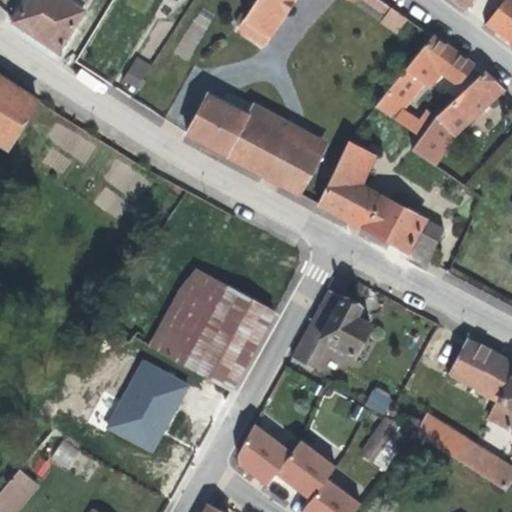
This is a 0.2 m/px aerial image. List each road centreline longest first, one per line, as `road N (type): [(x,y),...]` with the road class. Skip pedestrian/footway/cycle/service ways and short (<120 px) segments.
road 1 (residential): [(0,26),(62,72),(334,234)]
road 2 (residential): [(334,234),(198,466)]
road 3 (residential): [(334,234),(511,323)]
